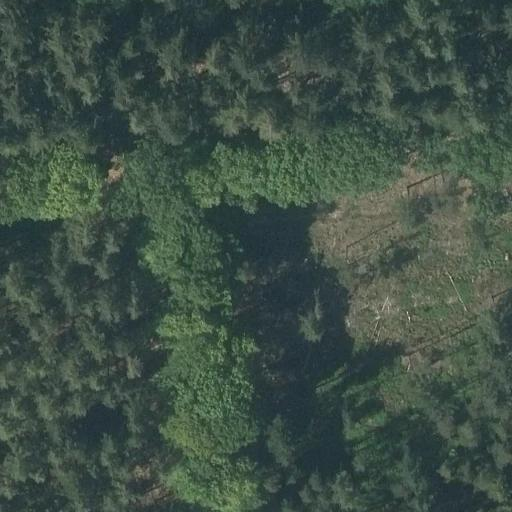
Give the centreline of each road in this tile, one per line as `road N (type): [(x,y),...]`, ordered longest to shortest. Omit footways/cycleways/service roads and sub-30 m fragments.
road 1 (track): [(0,126),(511,94)]
road 2 (track): [(227,511),(171,115)]
